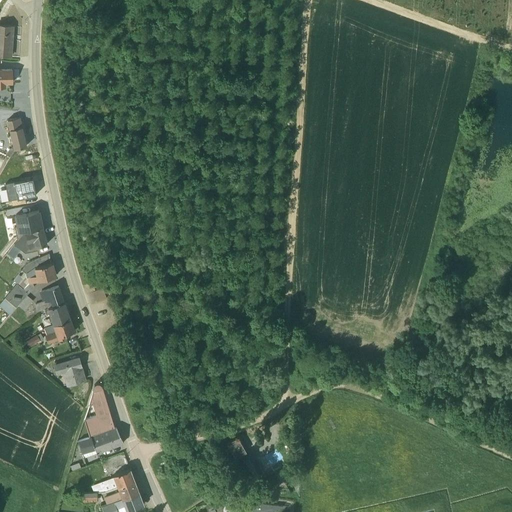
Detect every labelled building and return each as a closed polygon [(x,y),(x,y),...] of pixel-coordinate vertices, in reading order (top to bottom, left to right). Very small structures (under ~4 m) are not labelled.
[(0,54),(10,55),(12,25),(0,24),(0,54)] [(11,81),(11,69),(0,67),(0,86),(5,86),(5,83),(11,81)] [(6,120),(13,148),(25,145),(19,117),(6,120)] [(5,183),(8,200),(36,195),(32,180),(32,178),(5,183)] [(24,231),(42,227),(38,210),(15,215),(18,227),(15,227),(17,240),(24,231)] [(17,240),(14,244),(25,253),(36,250),(36,247),(46,244),(42,227),(24,231),(17,240)] [(51,263),(48,253),(28,262),(21,270),(22,270),(13,281),(28,293),(34,286),(32,282),(55,276),(51,263)] [(17,284),(0,302),(0,306),(9,315),(28,293),(17,284)] [(34,304),(36,312),(63,303),(58,286),(57,286),(39,292),(42,302),(34,304)] [(91,291),(95,303),(107,299),(103,287),(91,291)] [(18,305),(24,311),(33,301),(26,295),(18,305)] [(63,303),(44,309),(46,315),(48,314),(52,325),(69,319),(63,303)] [(73,331),(69,319),(52,325),(44,328),(46,334),(44,335),(47,343),(65,336),(65,334),(73,331)] [(40,340),(36,335),(25,341),(29,347),(40,340)] [(79,357),(53,364),(56,374),(62,372),(66,386),(86,380),(79,357)] [(101,386),(100,384),(97,383),(94,384),(88,404),(89,405),(92,404),(96,416),(84,420),(89,436),(78,440),(83,458),(96,453),(97,454),(123,443),(116,428),(115,427),(114,427),(101,386)] [(239,436),(226,443),(234,458),(242,453),(243,454),(248,451),(239,436)] [(249,453),(241,458),(251,477),(262,471),(260,468),(258,469),(249,453)] [(92,488),(93,492),(104,491),(134,480),(129,469),(113,475),(113,476),(91,485),(92,488)] [(104,498),(106,503),(138,492),(134,481),(134,480),(117,487),(119,492),(106,496),(106,497),(104,498)] [(76,502),(97,501),(96,492),(76,493),(76,502)] [(101,505),(103,511),(122,511),(143,504),(138,492),(101,505)] [(220,492),(218,498),(227,501),(228,495),(220,492)]
